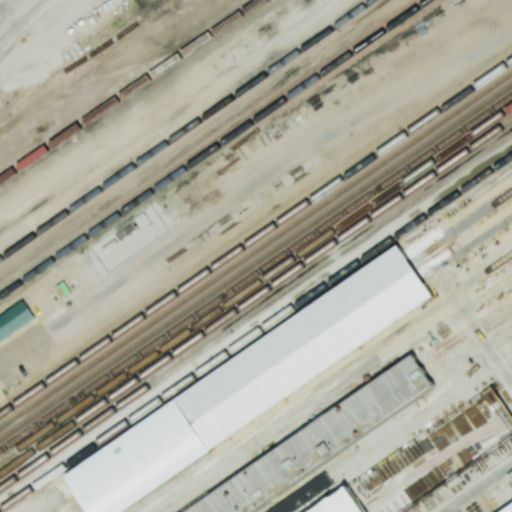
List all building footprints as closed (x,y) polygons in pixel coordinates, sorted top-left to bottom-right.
[(66,476),(90,511),(125,511),(438,296),(424,276),(413,260),(402,244),(66,476)] [(28,304),(36,316),(50,307),(42,295),(28,304)] [(0,315),(0,343),(36,319),(23,300),(0,315)] [(188,511),(259,511),(440,388),(430,375),(421,361),(417,355),(188,511)] [(266,511),(312,511),(341,493),(326,471),(266,511)] [(511,511),(511,471),(508,474),(511,481),(511,506),(502,511),(511,511)] [(350,487),(341,493),(312,511),(367,511),(365,508),(350,487)]
